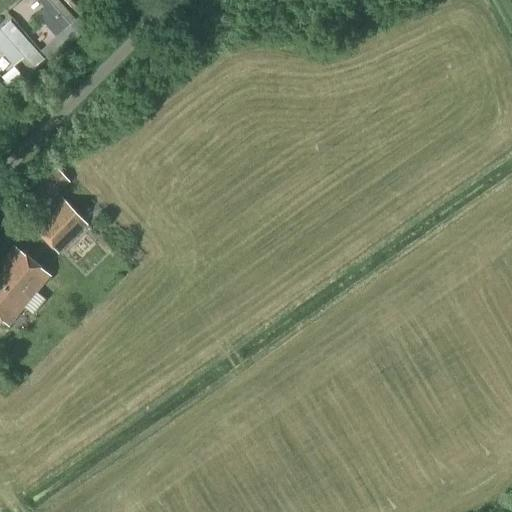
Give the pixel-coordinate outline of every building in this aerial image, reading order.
[(60,40),(82,19),(63,0),(44,0),(43,1),(55,14),(44,24),(60,40)] [(0,45),(20,66),(31,57),(41,67),(50,58),(13,19),(0,32),(0,45)] [(52,164),(17,198),(34,216),(69,182),(52,164)] [(58,255),(87,226),(60,198),(32,227),(58,255)] [(0,321),(7,327),(49,276),(13,247),(0,262),(0,321)]
